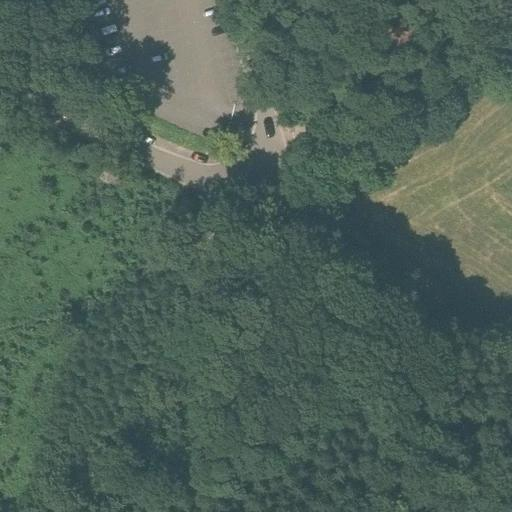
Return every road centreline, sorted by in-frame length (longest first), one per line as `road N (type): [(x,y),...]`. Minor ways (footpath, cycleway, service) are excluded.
road 1 (unclassified): [(233,0),(271,130),(266,158),(251,173),(198,177),(0,85)]
road 2 (track): [(266,158),(317,241),(421,343),(452,390)]
road 3 (track): [(321,137),(430,98),(511,34)]
road 4 (track): [(452,390),(488,511)]
